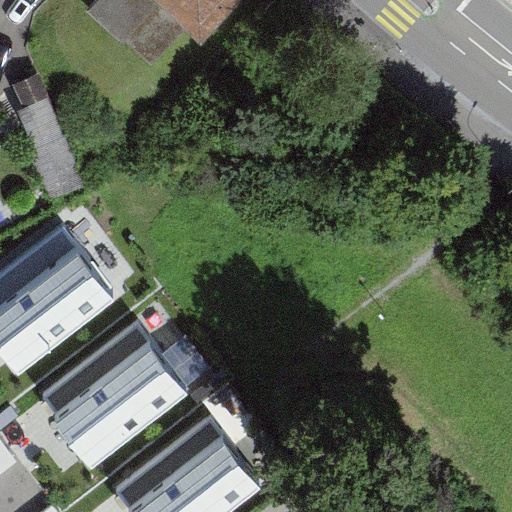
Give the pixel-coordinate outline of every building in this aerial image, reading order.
[(261,0),(98,0),(94,5),(161,65),(193,30),(215,51),(261,0)] [(83,180),(36,74),(15,84),(43,146),(34,150),(53,193),(83,180)] [(116,288),(67,226),(0,277),(0,334),(21,361),(116,288)] [(188,385),(140,323),(45,396),(93,458),(188,385)] [(216,511),(262,477),(214,415),(119,488),(137,511),(216,511)] [(0,469),(17,456),(0,435),(0,469)]
